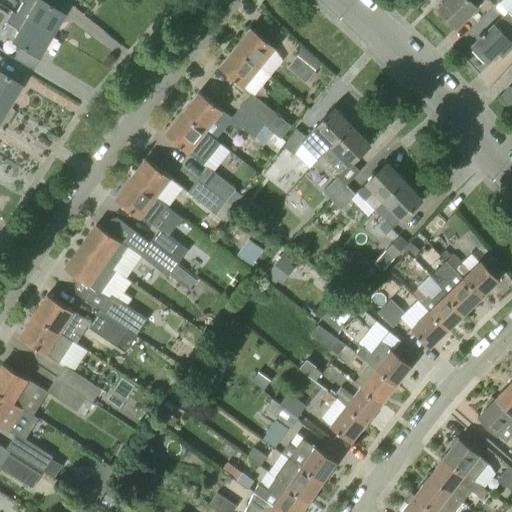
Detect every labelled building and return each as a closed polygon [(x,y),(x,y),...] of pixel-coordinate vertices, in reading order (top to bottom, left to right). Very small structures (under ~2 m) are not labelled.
[(64,14),(39,0),(23,0),(15,14),(51,35),(64,14)] [(484,0),(489,0),(495,6),(500,0),(446,0),(437,9),(456,29),(478,7),(478,6),(484,0)] [(13,13),(6,23),(0,34),(39,58),(45,49),(43,48),(51,35),(15,14),(13,13)] [(511,17),(507,13),(496,24),(495,24),(472,46),(488,63),(499,51),(503,55),(511,46),(511,17)] [(251,28),(236,47),(260,68),(276,48),(251,28)] [(260,68),(236,47),(219,68),(244,88),(260,68)] [(306,83),(322,64),(322,63),(304,47),(287,68),(306,83)] [(0,74),(0,103),(7,107),(20,87),(0,74)] [(511,88),(510,87),(501,98),(505,103),(509,107),(511,110),(511,88)] [(183,112),(207,131),(223,111),(199,92),(183,112)] [(275,130),(283,136),(291,126),(251,93),(242,104),(266,123),(275,130)] [(240,126),(254,138),(255,137),(266,123),(242,104),(232,118),(233,119),(229,124),(237,130),(240,126)] [(335,109),(315,127),(331,145),(351,126),(335,109)] [(215,140),(217,138),(207,131),(183,112),(165,135),(204,165),(220,144),(215,140)] [(264,144),(275,130),(266,123),(255,137),(264,144)] [(331,145),(329,146),(321,154),(322,155),(313,164),(321,172),(330,163),(340,173),(370,146),(351,126),(331,145)] [(303,138),(293,130),(281,147),(291,155),(303,138)] [(132,177),(158,197),(172,178),(146,159),(132,177)] [(358,192),(374,208),(403,180),(386,163),(365,184),(366,184),(358,192)] [(236,189),(208,167),(199,178),(227,201),(236,189)] [(345,184),(337,176),(323,191),(330,199),(345,184)] [(115,199),(141,219),(152,228),(169,206),(158,197),(132,177),(115,199)] [(199,178),(188,192),(216,214),(227,201),(199,178)] [(379,227),(386,235),(422,200),(403,180),(374,208),(385,220),(379,227)] [(341,209),(356,195),(345,184),(330,199),(341,209)] [(82,245),(114,267),(129,247),(97,224),(82,245)] [(188,249),(160,228),(152,239),(179,260),(188,249)] [(407,243),(398,234),(373,262),(382,270),(402,248),(407,243)] [(152,239),(139,255),(168,277),(170,275),(189,290),(197,280),(176,264),(179,260),(152,239)] [(421,252),(409,241),(407,243),(402,248),(414,259),(421,252)] [(65,268),(101,293),(116,272),(113,269),(114,267),(82,245),(65,268)] [(285,252),(267,275),(276,283),(279,279),(283,283),(296,266),(292,263),(294,260),(285,252)] [(447,260),(454,267),(461,261),(454,254),(447,260)] [(481,260),(463,277),(482,297),(500,279),(481,260)] [(466,312),(482,297),(463,277),(454,267),(447,261),(435,271),(443,280),(439,284),(466,312)] [(414,292),(430,309),(449,329),(466,312),(439,284),(438,285),(442,289),(431,299),(428,296),(427,296),(419,287),(414,292)] [(89,327),(92,323),(47,294),(34,315),(61,333),(73,341),(77,343),(88,326),(89,327)] [(147,319),(111,295),(101,310),(137,334),(147,319)] [(412,320),(397,305),(383,319),(398,334),(412,320)] [(449,329),(430,309),(420,319),(410,328),(430,348),(449,329)] [(101,310),(92,323),(89,327),(125,352),(137,334),(101,310)] [(61,333),(34,315),(20,337),(46,352),(45,354),(59,363),(73,341),(61,333)] [(338,355),(346,345),(318,323),(311,333),(338,355)] [(358,352),(376,366),(398,383),(412,365),(390,348),(381,341),(371,353),(362,346),(358,352)] [(398,383),(376,366),(358,352),(356,353),(375,368),(361,385),(383,402),(398,383)] [(317,380),(324,371),(317,366),(318,365),(308,357),(301,367),(317,380)] [(0,369),(0,392),(24,409),(38,386),(27,378),(4,363),(0,369)] [(65,365),(63,367),(56,377),(87,397),(93,402),(101,389),(65,365)] [(251,381),(264,391),(271,381),(258,371),(251,381)] [(87,397),(56,377),(47,391),(48,392),(63,402),(77,411),(87,397)] [(511,382),(495,399),(511,414),(511,382)] [(341,387),(335,394),(338,397),(346,404),(368,421),(383,402),(361,385),(352,396),(341,387)] [(321,398),(330,406),(338,397),(335,394),(334,396),(327,391),(321,398)] [(0,425),(15,435),(16,433),(25,439),(39,418),(24,409),(0,392),(0,425)] [(190,410),(194,399),(184,396),(180,406),(190,410)] [(291,428),(299,417),(274,398),(266,409),(291,428)] [(497,436),(499,434),(507,442),(511,437),(511,414),(495,399),(477,417),(497,436)] [(170,413),(175,405),(168,400),(163,408),(170,413)] [(368,421),(346,404),(329,425),(351,442),(368,421)] [(15,435),(7,449),(11,451),(43,471),(51,458),(53,455),(25,439),(16,433),(15,435)] [(289,443),(282,452),(323,482),(338,461),(315,445),(314,447),(302,438),(296,448),(289,443)] [(474,481),(488,463),(479,457),(481,455),(459,438),(444,457),(474,481)] [(152,460),(157,452),(149,447),(144,456),(152,460)] [(255,447),(248,456),(260,465),(267,456),(255,447)] [(288,458),(275,476),(310,501),(323,482),(282,452),(281,453),(288,458)] [(9,454),(1,467),(33,488),(41,474),(9,454)] [(429,477),(450,494),(462,503),(471,491),(482,499),(488,492),(474,481),(444,457),(429,477)] [(255,480),(238,466),(232,474),(250,488),(255,480)] [(511,491),(511,468),(509,466),(497,479),(511,491)] [(139,483),(145,473),(135,467),(129,477),(139,483)] [(254,491),(283,511),(301,511),(310,501),(275,476),(275,477),(267,489),(259,484),(254,491)] [(454,511),(462,503),(450,494),(429,477),(414,496),(435,511),(454,511)] [(90,481),(83,494),(98,503),(105,491),(90,481)] [(103,499),(113,506),(120,496),(110,489),(103,499)] [(254,492),(244,511),(283,511),(254,491),(253,492),(254,492)] [(208,505),(214,510),(217,511),(231,511),(236,505),(217,492),(208,505)] [(435,511),(414,496),(401,511),(435,511)]
